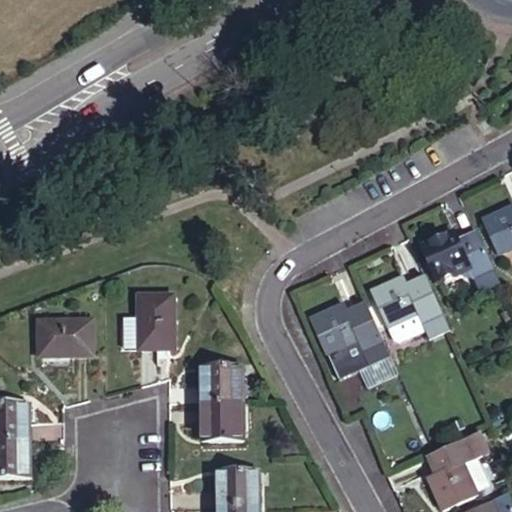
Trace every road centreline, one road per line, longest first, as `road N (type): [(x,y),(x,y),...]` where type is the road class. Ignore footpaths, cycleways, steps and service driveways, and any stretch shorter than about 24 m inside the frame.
road 1 (residential): [(369,511),(272,331),(270,288),(278,270),(511,141)]
road 2 (tertiary): [(0,174),(295,0)]
road 3 (tertiary): [(214,0),(0,122)]
